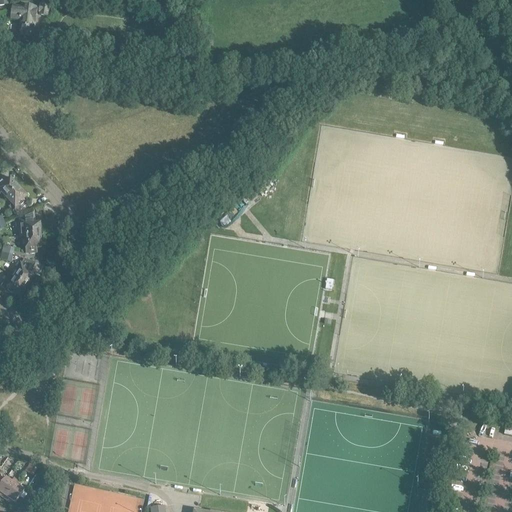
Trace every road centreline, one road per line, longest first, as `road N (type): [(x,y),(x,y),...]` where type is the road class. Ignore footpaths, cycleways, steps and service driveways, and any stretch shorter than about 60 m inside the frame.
road 1 (residential): [(27,328),(67,269),(73,240),(65,205),(0,131)]
road 2 (track): [(200,0),(202,74),(43,56)]
road 3 (unknown): [(58,483),(167,493),(176,511)]
